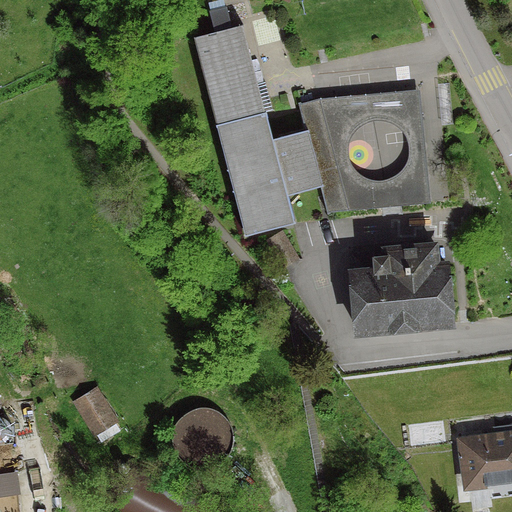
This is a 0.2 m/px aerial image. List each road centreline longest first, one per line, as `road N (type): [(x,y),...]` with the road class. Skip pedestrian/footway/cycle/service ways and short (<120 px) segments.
road 1 (unknown): [(511,326),(372,341),(347,327),(323,264),(333,231)]
road 2 (residential): [(451,0),(511,118)]
